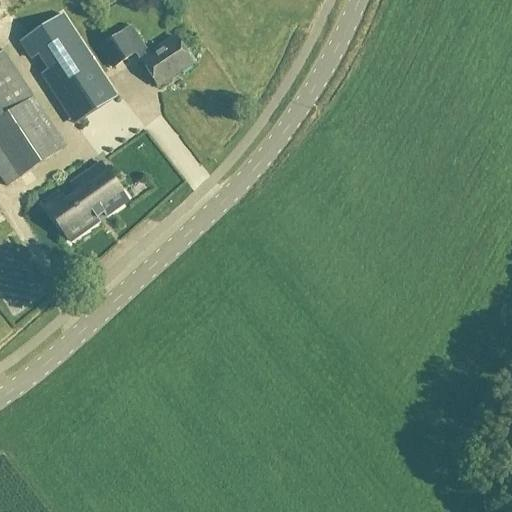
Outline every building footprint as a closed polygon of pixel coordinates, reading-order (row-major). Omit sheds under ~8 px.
[(61,16),(28,38),(40,55),(49,71),(41,76),(53,95),(62,89),(70,101),(83,121),(108,105),(94,84),(92,81),(100,76),(104,83),(105,83),(61,16)] [(112,40),(99,49),(113,70),(126,62),(136,55),(137,55),(123,33),(112,40)] [(158,88),(193,66),(176,39),(141,62),(158,88)] [(67,149),(3,54),(0,55),(0,152),(20,181),(67,149)] [(66,205),(58,195),(43,206),(70,244),(99,223),(97,220),(104,216),(106,218),(128,202),(100,164),(71,186),(78,196),(66,205)]
